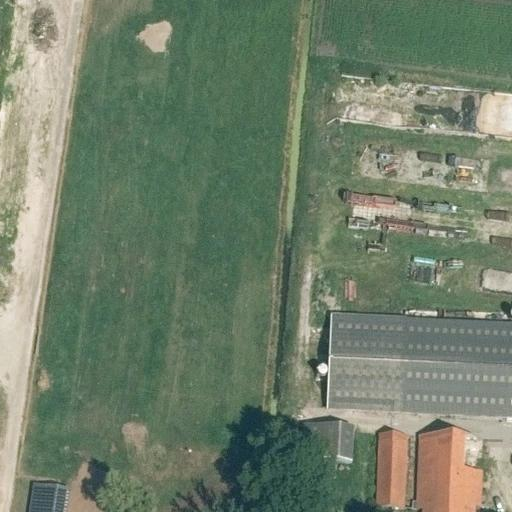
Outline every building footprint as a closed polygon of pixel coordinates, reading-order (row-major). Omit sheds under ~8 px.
[(111,114),(74,445),(88,446),(89,435),(146,442),(181,122),(111,114)] [(511,328),(332,321),(328,411),(511,418),(511,328)] [(351,466),(353,431),(303,428),(301,463),(351,466)] [(404,511),(407,438),(379,436),(376,510),(404,511)] [(482,462),(483,441),(419,438),(417,511),(423,511),(474,511),(474,509),(480,510),(482,474),(476,474),(476,462),(482,462)] [(30,511),(66,511),(70,492),(34,487),(30,511)]
